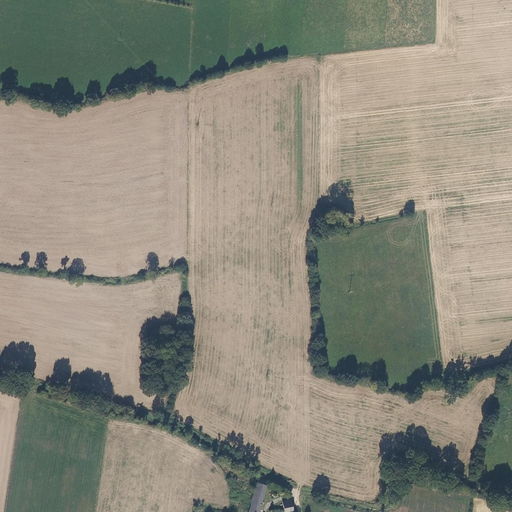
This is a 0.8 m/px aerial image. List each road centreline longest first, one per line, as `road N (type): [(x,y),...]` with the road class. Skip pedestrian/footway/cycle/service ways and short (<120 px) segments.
road 1 (track): [(0,374),(142,415),(294,492)]
road 2 (track): [(511,504),(409,467),(398,469),(391,499),(378,509),(294,492)]
